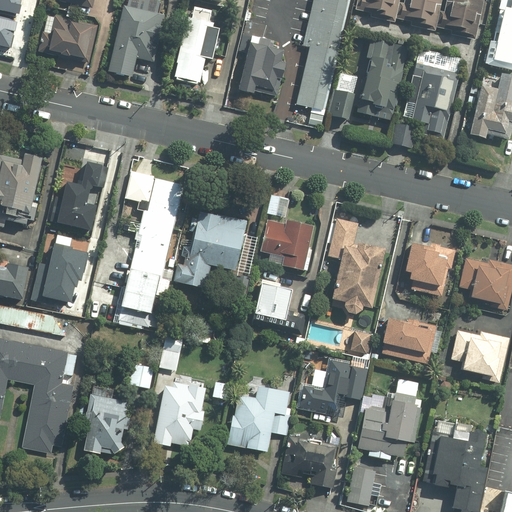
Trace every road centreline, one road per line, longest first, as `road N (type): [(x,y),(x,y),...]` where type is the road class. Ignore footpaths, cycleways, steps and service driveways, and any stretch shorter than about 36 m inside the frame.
road 1 (residential): [(0,90),(511,208)]
road 2 (residential): [(229,511),(153,501),(21,511)]
